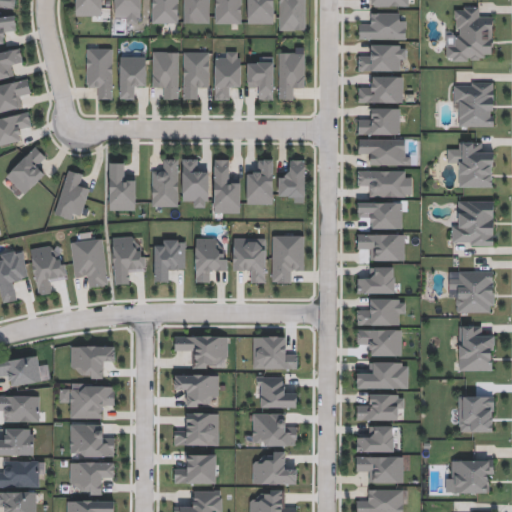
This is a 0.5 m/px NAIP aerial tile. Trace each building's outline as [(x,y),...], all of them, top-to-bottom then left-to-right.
[(0,0),(0,7),(14,8),(14,0),(0,0)] [(75,15),(75,0),(101,0),(101,15),(75,15)] [(115,22),(115,0),(141,0),(141,22),(115,22)] [(151,22),(151,0),(178,0),(178,22),(151,22)] [(183,22),(183,0),(210,0),(210,22),(183,22)] [(241,0),(241,23),(215,23),(215,0),(241,0)] [(247,23),(247,0),(274,0),(274,23),(247,23)] [(306,0),(306,29),(279,29),(279,0),(306,0)] [(409,0),(368,0),(369,8),(409,8),(409,0)] [(493,16),(493,52),(484,52),(484,60),(446,60),(446,40),(457,40),(457,6),(483,6),(483,16),(493,16)] [(368,21),(368,12),(406,12),(406,39),(359,39),(359,20),(368,21)] [(0,43),(0,16),(14,15),(16,32),(5,33),(6,43),(0,43)] [(358,71),(358,52),(368,52),(368,43),(406,44),(406,71),(358,71)] [(95,98),(95,88),(87,88),(87,47),(112,47),(112,98),(95,98)] [(16,76),(0,78),(0,51),(21,48),(23,64),(14,65),(16,76)] [(178,50),(178,98),(161,98),(161,87),(153,87),(153,50),(178,50)] [(210,51),(210,88),(200,88),(200,98),(183,98),(183,51),(210,51)] [(232,99),(215,99),(214,60),(223,60),(223,51),(241,51),(241,89),(232,89),(232,99)] [(295,98),(279,98),(279,52),(304,52),(304,88),(295,88),(295,98)] [(147,56),(147,88),(137,88),(137,98),(120,98),(120,56),(147,56)] [(247,89),(247,60),(274,60),(274,98),(256,98),(256,89),(247,89)] [(404,75),(404,102),(358,102),(358,84),(368,84),(368,75),(404,75)] [(0,111),(0,84),(28,79),(31,95),(21,97),(23,107),(0,111)] [(494,81),(494,126),(454,126),(454,81),(494,81)] [(358,116),(369,116),(369,107),(400,107),(400,134),(358,134),(358,116)] [(24,140),(0,144),(0,116),(29,112),(32,128),(22,130),(24,140)] [(369,164),(369,155),(359,155),(359,138),(409,138),(409,165),(369,164)] [(493,186),(458,186),(458,163),(448,163),(448,150),(458,150),(458,141),(483,141),(483,151),(493,151),(493,186)] [(24,194),(6,175),(35,146),(46,158),(39,165),(46,172),(24,194)] [(152,168),(161,168),(161,158),(178,158),(178,206),(152,206),(152,168)] [(182,197),(182,158),(200,158),(200,167),(209,168),(209,207),(191,206),(191,197),(182,197)] [(240,178),(240,212),(214,212),(214,158),(232,158),(232,178),(240,178)] [(246,168),(256,168),(256,158),(273,158),(273,204),(246,204),(246,168)] [(305,159),(304,201),(278,200),(278,170),(287,170),(287,159),(305,159)] [(135,209),(109,209),(109,162),(127,162),(127,173),(135,173),(135,209)] [(89,185),(80,221),(54,215),(66,168),(84,173),(82,183),(89,185)] [(358,188),(358,170),(412,170),(412,197),(368,197),(368,188),(358,188)] [(494,245),(453,245),(453,212),(461,212),(462,199),(495,200),(494,245)] [(369,229),(369,219),(358,219),(358,201),(402,201),(402,229),(369,229)] [(369,260),(369,250),(358,250),(358,233),(405,233),(405,260),(369,260)] [(304,271),(293,271),(293,282),(272,282),(272,234),(304,234),(304,271)] [(114,283),(112,236),(134,235),(134,245),(145,245),(146,272),(126,272),(126,282),(114,283)] [(74,277),(71,240),(103,237),(107,284),(86,286),(85,276),(74,277)] [(196,281),(196,237),(216,237),(216,248),(227,248),(227,270),(207,270),(207,281),(196,281)] [(186,238),(186,270),(165,270),(165,280),(155,280),(155,238),(186,238)] [(37,294),(30,248),(51,244),(52,254),(63,252),(67,278),(48,281),(50,292),(37,294)] [(0,296),(0,252),(23,248),(28,276),(17,278),(21,298),(1,302),(0,296)] [(395,292),(358,292),(358,276),(368,276),(368,266),(395,266),(395,292)] [(494,270),(494,312),(457,312),(457,270),(494,270)] [(405,298),(405,324),(357,324),(357,307),(368,307),(368,298),(405,298)] [(459,324),(484,324),(484,334),(494,334),(494,370),(459,370),(459,324)] [(368,355),(368,346),(357,346),(357,328),(402,328),(402,355),(368,355)] [(227,335),(227,367),(195,367),(195,347),(174,347),(174,335),(227,335)] [(297,368),(253,368),(253,335),(287,335),(287,356),(297,356),(297,368)] [(71,366),(71,345),(115,345),(115,360),(104,360),(104,378),(82,378),(82,366),(71,366)] [(41,381),(10,385),(9,375),(0,376),(0,360),(37,355),(41,381)] [(357,370),(368,370),(368,361),(409,361),(409,388),(357,388),(357,370)] [(219,374),(219,396),(208,396),(208,406),(183,406),(183,386),(174,386),(174,374),(219,374)] [(296,387),(296,407),(257,407),(257,375),(286,375),(286,387),(296,387)] [(104,418),(71,418),(71,384),(115,384),(115,406),(104,406),(104,418)] [(357,402),(366,402),(366,393),(405,393),(405,420),(357,420),(357,402)] [(0,395),(39,395),(39,422),(3,422),(3,412),(0,412),(0,395)] [(494,395),(494,431),(459,431),(459,395),(494,395)] [(219,412),(219,444),(174,444),(174,432),(185,432),(185,412),(219,412)] [(252,445),(252,412),(286,412),(286,423),(296,423),(296,445),(252,445)] [(70,456),(70,423),(104,423),(104,434),(115,434),(115,456),(70,456)] [(368,425),(394,425),(394,451),(358,451),(358,434),(368,434),(368,425)] [(33,454),(0,454),(0,437),(4,437),(4,427),(33,427),(33,454)] [(252,461),(263,461),(263,450),(287,450),(287,464),(296,464),(296,484),(252,484),(252,461)] [(184,453),(216,453),(216,484),(174,484),(174,463),(184,463),(184,453)] [(367,482),(367,472),(356,472),(356,456),(404,456),(404,482),(367,482)] [(493,492),(451,492),(451,459),(493,459),(493,492)] [(42,460),(42,487),(0,487),(0,470),(2,470),(2,460),(42,460)] [(80,494),(80,483),(70,483),(70,461),(114,461),(114,482),(103,482),(103,494),(80,494)] [(404,511),(357,511),(357,498),(368,498),(368,488),(404,488),(404,511)] [(192,503),(192,489),(222,489),(222,511),(174,511),(174,503),(192,503)] [(285,489),(285,506),(295,505),(295,511),(249,511),(249,500),(261,499),(260,489),(285,489)] [(6,511),(6,507),(0,507),(0,491),(35,491),(35,511),(6,511)] [(114,499),(114,511),(67,511),(67,499),(114,499)]
